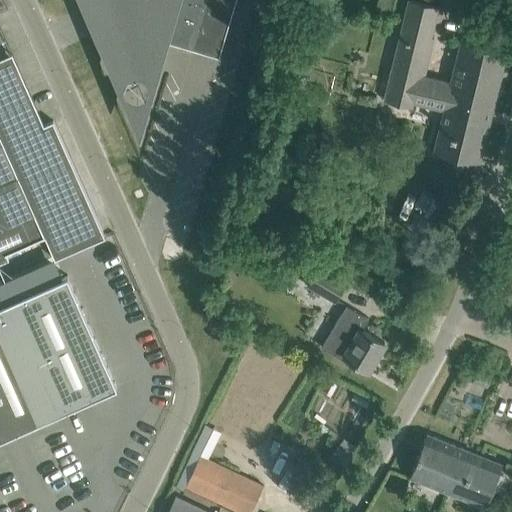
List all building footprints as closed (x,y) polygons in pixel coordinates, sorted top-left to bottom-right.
[(235,0),(84,0),(88,5),(84,9),(99,26),(103,23),(109,28),(124,40),(141,49),(159,56),(161,51),(165,53),(167,44),(163,43),(165,38),(193,46),(219,54),(235,0)] [(392,12),(394,0),(377,0),(376,8),(392,12)] [(507,51),(488,46),(461,40),(451,82),(424,75),(434,37),(431,36),(439,5),(416,0),(408,0),(384,99),(412,106),(413,102),(444,109),(434,150),(480,161),(507,51)] [(299,75),(294,95),(310,99),(316,80),(299,75)] [(0,229),(3,228),(3,229),(5,227),(36,214),(45,236),(55,259),(105,237),(53,121),(4,142),(0,133),(0,229)] [(0,262),(9,259),(7,253),(45,236),(36,214),(5,227),(3,229),(3,228),(0,229),(0,262)] [(318,266),(308,283),(336,300),(346,282),(318,266)] [(0,433),(33,419),(35,423),(117,387),(68,275),(0,305),(0,433)] [(385,342),(363,329),(369,318),(347,305),(322,347),(355,366),(357,363),(369,369),(385,342)] [(251,324),(238,318),(235,325),(248,331),(251,324)] [(449,493),(466,449),(427,433),(409,477),(449,493)] [(502,464),(469,450),(466,449),(449,493),(485,507),(502,464)] [(186,486),(241,511),(250,511),(264,485),(200,455),(186,486)] [(291,465),(277,485),(292,495),(309,506),(322,485),(297,469),(291,465)] [(209,511),(176,496),(168,511),(209,511)]
